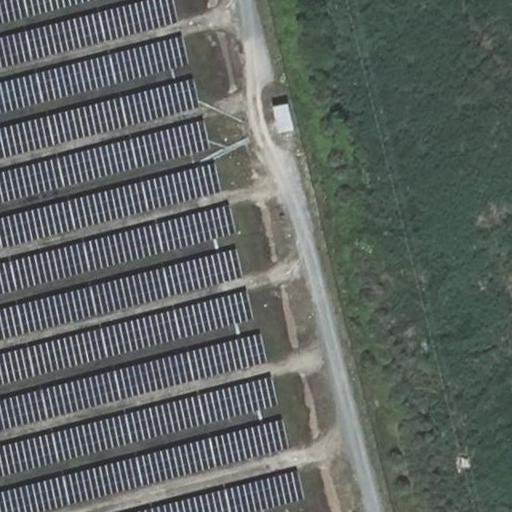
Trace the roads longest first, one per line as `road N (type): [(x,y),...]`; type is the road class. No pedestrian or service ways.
road 1 (track): [(378,511),(302,215),(262,135),(250,0)]
road 2 (track): [(338,352),(0,439)]
road 3 (track): [(315,266),(0,347)]
road 4 (track): [(291,182),(0,257)]
road 5 (track): [(85,511),(360,440)]
road 6 (track): [(255,103),(0,169)]
road 7 (track): [(252,9),(0,74)]
